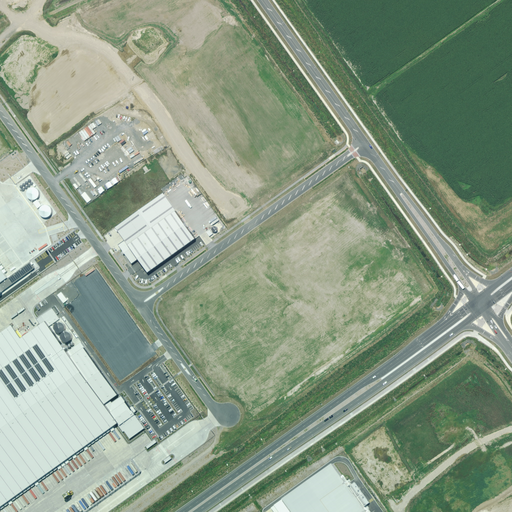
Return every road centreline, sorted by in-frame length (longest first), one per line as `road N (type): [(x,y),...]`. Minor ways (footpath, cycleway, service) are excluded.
road 1 (secondary): [(460,324),(197,511)]
road 2 (secondary): [(177,511),(430,333)]
road 3 (unclassified): [(363,143),(139,304)]
road 4 (unclassified): [(139,304),(0,111)]
road 5 (unclassified): [(363,143),(261,0)]
road 6 (unclassified): [(227,414),(210,404),(139,304)]
road 7 (unclassified): [(463,287),(391,181)]
